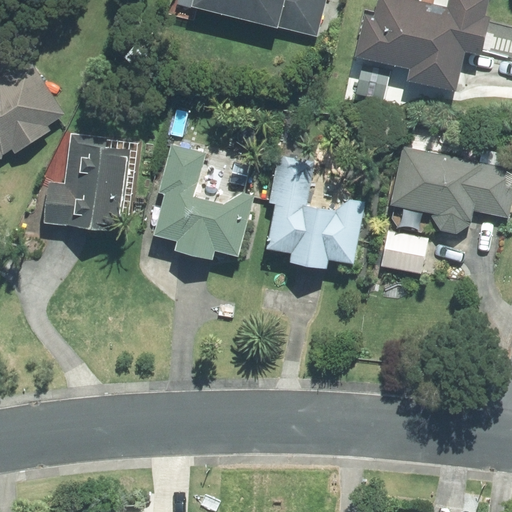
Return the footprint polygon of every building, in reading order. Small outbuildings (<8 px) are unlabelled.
[(327,0),(196,0),(195,5),(319,35),(327,0)] [(488,23),(453,16),(376,0),(374,0),(364,52),(416,63),(414,74),(457,83),(464,48),(482,51),(488,23)] [(0,153),(1,153),(3,146),(13,148),(18,145),(20,149),(48,131),(42,125),(60,113),(31,67),(2,86),(0,85),(0,153)] [(204,108),(202,125),(214,125),(216,108),(204,108)] [(52,186),(48,230),(124,237),(131,159),(107,157),(108,143),(72,140),(67,188),(52,186)] [(511,217),(511,171),(406,150),(394,210),(435,219),(445,236),(459,239),(473,226),(475,215),(511,223),(511,217)] [(173,151),(162,199),(169,201),(159,242),(182,248),(179,258),(217,267),(219,257),(244,262),(257,202),(245,199),(230,211),(195,203),(206,159),(173,151)] [(295,269),(332,276),(334,265),(354,269),(367,209),(352,206),(339,222),(307,216),(317,168),(282,161),(272,208),(280,210),(271,256),(297,262),(295,269)] [(390,234),(384,271),(422,277),(428,240),(390,234)]
